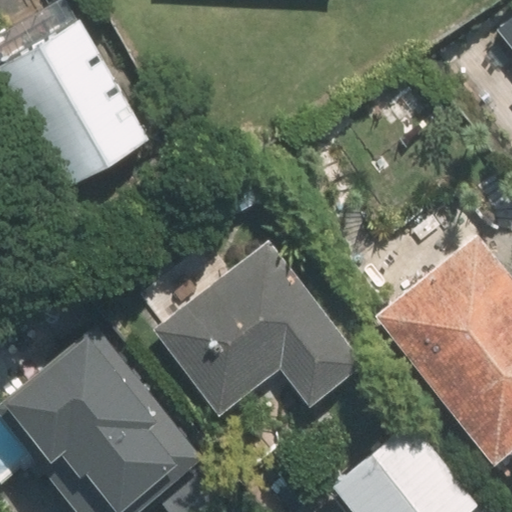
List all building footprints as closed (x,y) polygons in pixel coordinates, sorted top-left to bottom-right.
[(145,133),(74,7),(0,48),(0,85),(55,184),(145,133)] [(362,309),(482,464),(505,447),(511,456),(511,280),(470,226),(362,309)] [(360,358),(259,236),(213,275),(191,249),(135,296),(157,321),(143,333),(210,414),(269,365),(303,405),(360,358)] [(151,492),(194,458),(105,344),(93,354),(76,332),(0,390),(0,417),(34,461),(43,454),(60,475),(68,469),(99,509),(139,477),(151,492)] [(479,511),(407,413),(318,479),(342,511),(479,511)]
